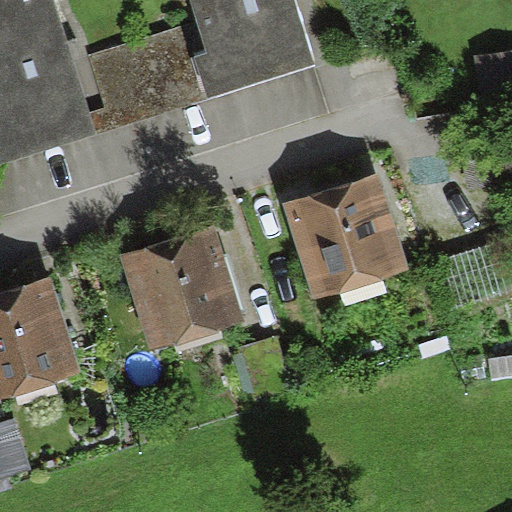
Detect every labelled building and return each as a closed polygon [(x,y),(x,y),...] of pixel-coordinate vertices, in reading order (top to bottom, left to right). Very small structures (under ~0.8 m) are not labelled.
[(42,0),(0,0),(0,162),(86,134),(42,0)] [(162,0),(196,102),(304,67),(282,0),(162,0)] [(511,58),(511,55),(468,63),(477,111),(511,104),(511,58)] [(366,189),(280,216),(306,301),(392,275),(366,189)] [(193,255),(110,278),(133,359),(216,336),(193,255)] [(31,295),(0,303),(0,401),(57,386),(31,295)] [(0,478),(11,476),(0,435),(0,478)]
